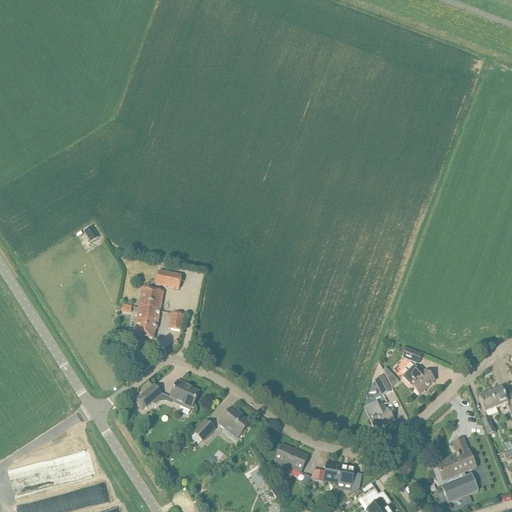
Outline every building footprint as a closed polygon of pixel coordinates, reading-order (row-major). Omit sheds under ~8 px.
[(92,227),(84,233),(91,244),(99,238),(92,227)] [(158,273),(155,286),(179,290),(181,277),(158,273)] [(160,312),(163,293),(142,289),(139,308),(160,312)] [(119,312),(129,314),(130,307),(121,305),(119,312)] [(160,312),(139,308),(134,332),(136,333),(135,337),(153,340),(155,331),(156,331),(160,312)] [(172,314),(169,330),(180,332),(183,316),(172,314)] [(421,356),(406,350),(403,359),(418,365),(421,356)] [(402,377),(410,386),(419,396),(434,381),(425,372),(424,373),(419,368),(418,370),(414,365),(402,377)] [(398,382),(394,377),(389,382),(392,388),(398,382)] [(388,387),(383,378),(375,382),(383,397),(391,392),(388,387)] [(178,382),(170,399),(182,405),(181,407),(190,411),(191,409),(192,409),(199,394),(191,390),(185,387),(186,385),(178,382)] [(135,402),(142,411),(162,395),(154,386),(135,402)] [(490,394),(496,409),(508,404),(502,389),(490,394)] [(485,414),(496,409),(490,394),(479,398),(485,414)] [(369,420),(375,432),(393,422),(387,411),(386,411),(383,405),(379,407),(378,405),(374,404),(365,408),(364,411),(369,420)] [(231,410),(219,424),(225,429),(238,439),(240,436),(242,438),(246,433),(244,431),(249,425),(240,417),(241,416),(237,412),(232,408),(231,410)] [(481,421),(487,436),(495,433),(489,418),(481,421)] [(194,434),(190,438),(198,446),(202,442),(214,430),(205,421),(193,434),(194,434)] [(475,469),(469,453),(468,454),(463,440),(452,444),(457,456),(455,457),(456,458),(436,466),(444,486),(441,488),(448,505),(479,493),(478,492),(477,492),(471,477),(472,476),(472,475),(466,478),(464,473),(475,469)] [(274,462),(288,468),(295,452),(282,446),(274,462)] [(42,487),(90,477),(85,452),(37,462),(42,487)] [(288,468),(300,474),(308,458),(295,452),(288,468)] [(323,481),(337,484),(341,467),(327,464),(325,473),(323,481)] [(341,467),(337,484),(338,484),(345,485),(343,492),(350,494),(350,496),(350,497),(359,490),(359,485),(352,484),(354,475),(354,472),(355,470),(341,467)] [(370,485),(364,490),(366,493),(373,489),(370,485)] [(374,491),(363,499),(370,509),(367,511),(366,511),(388,511),(386,508),(391,505),(383,493),(378,496),(374,491)] [(469,498),(461,501),(463,508),(471,504),(469,498)]
